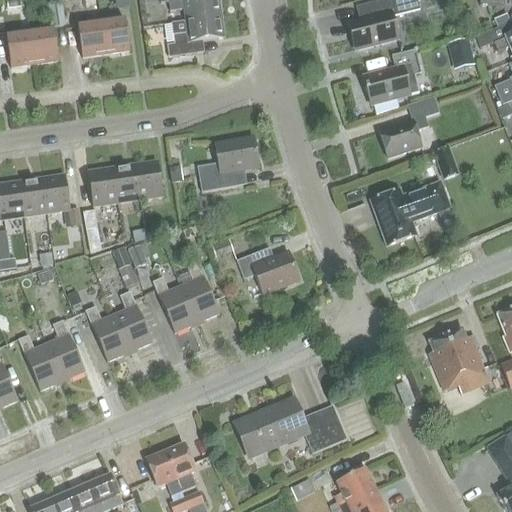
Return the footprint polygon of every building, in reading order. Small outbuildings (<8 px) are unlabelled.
[(8,0),(6,0),(7,11),(21,9),(20,0),(8,0)] [(95,6),(94,0),(79,0),(81,8),(95,6)] [(129,8),(127,0),(112,0),(114,10),(129,8)] [(217,0),(192,0),(187,1),(187,0),(158,0),(160,5),(167,4),(169,14),(183,12),(185,23),(220,18),(217,0)] [(419,11),(415,0),(376,0),(378,3),(355,9),(359,24),(350,26),(357,52),(397,41),(391,18),(419,11)] [(478,0),(478,7),(503,8),(503,0),(478,0)] [(63,28),(60,3),(45,5),(49,30),(63,28)] [(493,21),(496,30),(510,24),(506,15),(493,21)] [(194,44),(223,40),(220,18),(185,23),(169,25),(170,37),(172,37),(173,46),(187,45),(188,45),(194,44)] [(105,57),(129,53),(124,22),(110,24),(109,20),(100,21),(105,57)] [(81,61),(105,57),(100,21),(90,22),(91,27),(77,29),(81,61)] [(511,56),(511,28),(510,24),(496,30),(475,39),(480,51),(493,45),(496,54),(509,50),(511,56)] [(33,67),(57,64),(53,33),(38,35),(38,30),(28,31),(33,67)] [(10,71),(33,67),(28,31),(19,33),(20,37),(5,39),(10,71)] [(469,41),(447,46),(453,72),(475,66),(469,41)] [(168,60),(196,56),(194,44),(188,45),(187,45),(173,46),(166,47),(168,60)] [(363,80),(370,107),(419,94),(414,77),(420,75),(414,52),(391,58),(394,72),(363,80)] [(511,78),(508,81),(508,83),(494,89),(502,108),(511,103),(511,78)] [(424,120),(438,115),(433,100),(406,108),(411,124),(378,135),(387,162),(421,150),(415,134),(427,129),(424,120)] [(497,111),(502,122),(511,118),(507,107),(497,111)] [(238,189),(235,173),(258,169),(253,141),(213,148),(217,166),(196,170),(200,195),(238,189)] [(443,182),(457,177),(447,150),(433,156),(443,182)] [(138,203),(161,199),(156,164),(133,168),(138,203)] [(115,206),(138,203),(133,168),(110,171),(115,206)] [(181,184),(178,168),(167,169),(170,186),(181,184)] [(92,209),(115,206),(110,171),(87,174),(92,209)] [(76,211),(68,212),(63,178),(40,181),(45,216),(66,213),(68,230),(78,228),(76,211)] [(23,220),(45,216),(40,181),(18,185),(23,220)] [(0,223),(23,220),(18,185),(0,187),(0,223)] [(446,212),(449,211),(439,185),(401,200),(399,194),(369,204),(386,249),(415,238),(410,225),(437,215),(439,220),(448,216),(446,212)] [(97,232),(94,213),(82,215),(85,234),(97,232)] [(143,230),(132,232),(134,241),(145,239),(143,230)] [(231,254),(226,241),(208,248),(213,261),(231,254)] [(145,245),(139,247),(143,258),(149,255),(145,245)] [(139,247),(127,252),(135,271),(147,266),(143,258),(139,247)] [(288,256),(268,264),(263,253),(235,263),(243,283),(254,278),(261,297),(298,282),(288,256)] [(40,268),(52,266),(50,255),(38,257),(40,268)] [(196,326),(218,317),(202,279),(196,265),(186,270),(192,284),(180,289),(196,326)] [(130,267),(118,272),(125,291),(137,286),(130,267)] [(40,286),(52,282),(49,272),(37,276),(40,286)] [(196,326),(180,289),(168,294),(162,280),(151,285),(157,299),(173,336),(196,326)] [(17,283),(0,289),(0,307),(23,298),(17,283)] [(81,305),(76,293),(66,297),(71,309),(81,305)] [(128,356),(151,346),(135,308),(135,309),(129,294),(119,299),(125,313),(113,318),(128,356)] [(128,356),(113,318),(100,323),(94,309),(84,314),(90,328),(106,365),(128,356)] [(511,310),(496,317),(505,338),(502,339),(509,355),(511,353),(511,310)] [(61,384),(84,375),(68,337),(68,338),(62,324),(51,328),(58,342),(45,347),(61,384)] [(458,391),(486,379),(475,351),(478,350),(473,338),(465,341),(461,331),(428,345),(432,355),(428,356),(444,395),(457,389),(458,391)] [(61,384),(45,347),(33,352),(27,338),(17,343),(23,357),(39,394),(61,384)] [(509,390),(511,388),(511,362),(500,368),(509,390)] [(0,410),(17,404),(1,366),(0,366),(0,365),(0,410)] [(250,460),(287,444),(303,437),(311,456),(346,442),(332,408),(299,422),(291,402),(235,425),(250,460)] [(511,511),(511,435),(487,451),(510,489),(495,498),(504,511),(511,511)] [(183,447),(164,454),(177,486),(181,495),(195,489),(190,476),(194,474),(183,447)] [(181,495),(177,486),(164,454),(146,462),(157,490),(164,487),(169,500),(179,495),(181,495)] [(338,507),(374,490),(365,471),(336,485),(341,496),(334,500),(338,507)] [(67,495),(74,511),(108,511),(121,507),(109,477),(67,495)] [(290,492),(296,503),(314,494),(308,483),(290,492)] [(384,511),(374,490),(338,507),(339,511),(384,511)] [(187,511),(205,511),(198,494),(183,500),(187,511)] [(74,511),(67,495),(27,511),(74,511)] [(187,511),(183,500),(168,506),(170,511),(187,511)]
